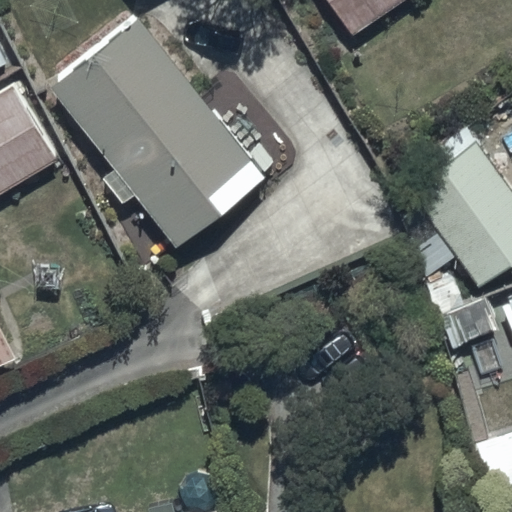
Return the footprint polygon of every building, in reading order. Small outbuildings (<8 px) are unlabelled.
[(323,0),(342,30),(390,0),(323,0)] [(49,80),(175,240),(264,169),(137,10),(49,80)] [(0,190),(58,156),(12,81),(0,87),(0,190)] [(511,178),(473,122),(399,173),(435,225),(410,242),(429,270),(455,252),(477,283),(511,258),(511,178)] [(450,268),(423,280),(451,343),(496,322),(483,291),(464,299),(450,268)] [(0,317),(0,356),(15,349),(0,317)] [(511,425),(474,436),(487,483),(511,476),(511,425)] [(511,511),(511,490),(499,494),(504,511),(511,511)]
